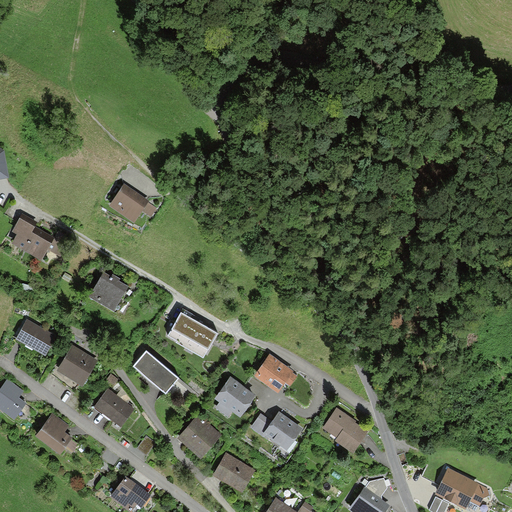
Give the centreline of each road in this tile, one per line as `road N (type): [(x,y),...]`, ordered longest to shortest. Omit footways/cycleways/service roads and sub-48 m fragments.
road 1 (residential): [(378,417),(295,359),(11,192)]
road 2 (residential): [(378,417),(344,323),(223,116)]
road 3 (residential): [(231,511),(99,345),(49,314)]
road 4 (residential): [(203,511),(0,359)]
road 5 (track): [(176,190),(74,97),(69,79),(81,0)]
road 6 (track): [(135,0),(196,95),(223,116)]
road 7 (track): [(390,452),(476,448),(511,463)]
